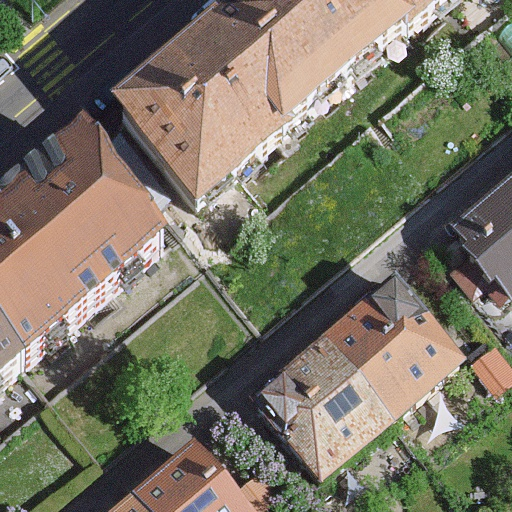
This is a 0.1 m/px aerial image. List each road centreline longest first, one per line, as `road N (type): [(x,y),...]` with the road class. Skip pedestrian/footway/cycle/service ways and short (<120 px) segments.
road 1 (residential): [(511,168),(97,511)]
road 2 (residential): [(152,0),(0,129)]
